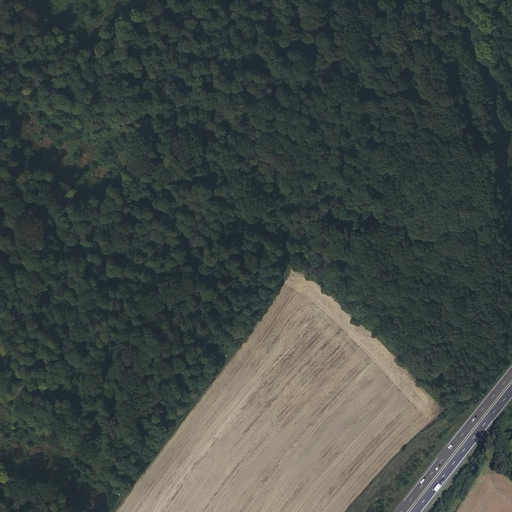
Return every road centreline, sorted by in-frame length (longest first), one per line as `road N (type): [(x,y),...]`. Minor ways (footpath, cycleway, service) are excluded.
road 1 (track): [(109,511),(461,35)]
road 2 (unclassified): [(438,0),(481,72),(511,226)]
road 3 (motorway): [(511,373),(402,511)]
road 4 (motorway): [(417,511),(511,392)]
